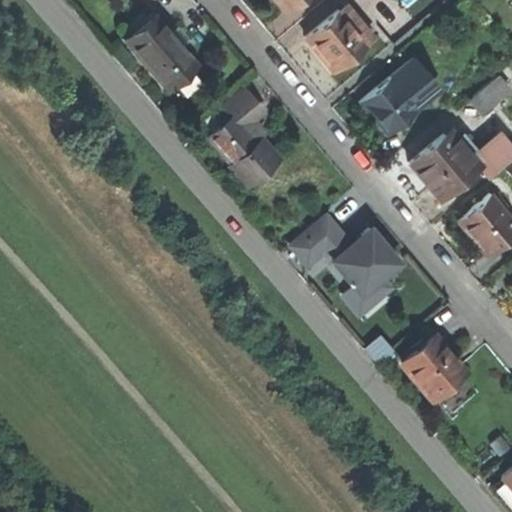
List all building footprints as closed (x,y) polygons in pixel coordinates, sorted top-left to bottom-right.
[(275,0),(285,10),(296,0),(275,0)] [(344,17),(337,9),(304,37),(332,70),(371,36),(350,12),(344,17)] [(153,13),(122,40),(166,91),(197,64),(153,13)] [(420,49),(401,66),(411,78),(431,61),(420,49)] [(496,74),(469,98),(483,114),(510,90),(496,74)] [(389,76),(358,101),(384,133),(415,107),(389,76)] [(209,112),(218,124),(236,109),(248,123),(260,112),(239,87),(209,112)] [(243,127),(248,123),(236,109),(218,124),(205,135),(228,163),(227,164),(246,186),(277,159),(258,137),(254,140),(243,127)] [(442,132),(408,162),(439,199),(478,166),(479,165),(472,157),(454,136),(449,141),(442,132)] [(479,165),(478,166),(487,176),(511,154),(511,146),(500,133),(472,157),(479,165)] [(511,158),(503,166),(511,177),(511,158)] [(511,220),(501,207),(509,201),(496,186),(455,220),(485,255),(511,232),(511,220)] [(331,215),(293,247),(311,267),(349,235),(331,215)] [(375,225),(331,262),(363,299),(406,262),(375,225)] [(432,336),(401,362),(430,395),(431,395),(439,404),(467,380),(459,370),(461,369),(432,336)] [(511,465),(499,476),(505,483),(511,490),(511,465)] [(511,506),(511,490),(505,483),(496,490),(510,508),(511,506)]
